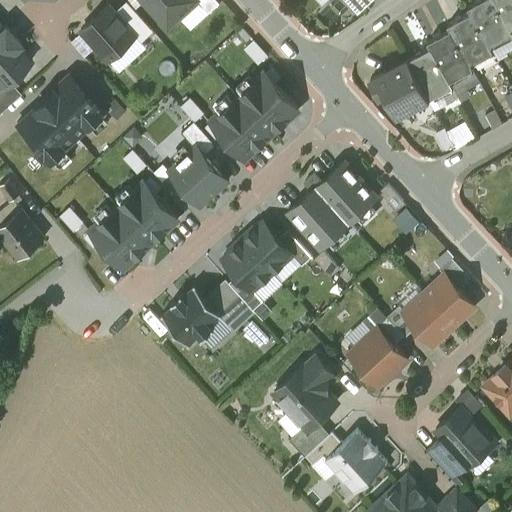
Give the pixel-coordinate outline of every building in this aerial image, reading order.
[(196,0),(144,0),(167,26),(196,0)] [(475,0),(468,4),(471,9),(472,9),(490,42),(491,42),(511,30),(511,26),(511,24),(510,25),(496,0),(475,0)] [(511,0),(496,0),(510,25),(511,24),(511,23),(511,0)] [(136,33),(109,3),(81,27),(109,58),(136,33)] [(471,9),(448,21),(451,26),(452,26),(470,60),(471,59),(493,47),(491,42),(490,42),(472,9),(471,9)] [(21,41),(4,22),(2,24),(0,22),(0,86),(32,58),(19,43),(21,41)] [(451,26),(428,39),(431,44),(432,44),(450,77),(473,65),(471,59),(470,60),(452,26),(451,26)] [(431,44),(409,56),(429,95),(453,82),(450,77),(432,44),(431,44)] [(409,56),(385,68),(390,78),(406,107),(429,95),(409,56)] [(265,69),(238,93),(272,131),(300,106),(265,69)] [(105,109),(71,71),(54,86),(43,96),(78,133),(90,122),(90,123),(103,111),(105,109)] [(406,107),(390,78),(378,84),(394,113),(406,107)] [(272,131),(238,93),(211,118),(245,156),(272,131)] [(194,118),(204,111),(191,94),(182,101),(194,118)] [(78,133),(43,96),(32,105),(33,106),(16,121),(50,158),(52,156),(53,157),(66,145),(65,144),(78,133)] [(444,142),(456,136),(460,143),(477,134),(467,115),(438,131),(444,142)] [(230,176),(198,141),(168,168),(200,203),(230,176)] [(346,159),(315,186),(348,224),(379,197),(346,159)] [(6,178),(0,182),(0,189),(10,201),(19,193),(6,178)] [(145,178),(117,202),(152,240),(179,215),(145,178)] [(315,186),(286,212),(319,249),(348,224),(315,186)] [(117,202),(90,227),(122,263),(133,253),(137,253),(152,240),(117,202)] [(43,237),(19,207),(0,222),(0,234),(18,257),(43,237)] [(263,215),(222,251),(255,288),(296,252),(263,215)] [(471,276),(453,256),(440,267),(444,272),(445,271),(459,286),(471,276)] [(459,286),(445,271),(444,272),(424,290),(454,323),(475,304),(459,286)] [(175,300),(163,310),(189,340),(200,330),(203,333),(214,324),(211,320),(220,311),(195,282),(184,292),(182,290),(173,299),(175,300)] [(405,308),(404,309),(417,324),(434,342),(454,323),(424,290),(405,308)] [(400,303),(388,315),(405,334),(417,324),(404,309),(405,308),(400,303)] [(387,316),(378,324),(394,342),(395,341),(403,334),(387,316)] [(378,324),(377,323),(347,350),(379,385),(409,357),(395,341),(394,342),(378,324)] [(317,353),(305,363),(303,362),(275,388),(305,422),(309,425),(318,417),(337,399),(327,388),(328,377),(334,371),(317,353)] [(511,360),(508,363),(507,362),(495,373),(496,374),(486,384),(508,407),(511,403),(511,360)] [(480,424),(461,404),(436,426),(443,434),(454,447),(451,449),(464,463),(466,465),(485,447),(487,450),(498,440),(482,422),(480,424)] [(318,417),(309,425),(305,422),(290,436),(305,453),(306,452),(330,430),(318,417)] [(326,455),(325,456),(326,457),(327,457),(336,467),(335,467),(336,468),(337,467),(345,476),(344,477),(345,477),(354,487),(355,488),(387,459),(386,457),(386,458),(377,448),(378,446),(369,436),(368,438),(359,428),(359,427),(358,426),(343,440),(326,455)] [(330,430),(306,452),(314,461),(324,452),(326,455),(343,440),(333,428),(330,430)] [(443,434),(426,449),(450,475),(464,463),(451,449),(454,447),(443,434)] [(436,503),(408,473),(370,507),(374,511),(442,511),(443,511),(436,503)] [(458,483),(436,503),(443,511),(442,511),(472,511),(479,506),(458,483)]
